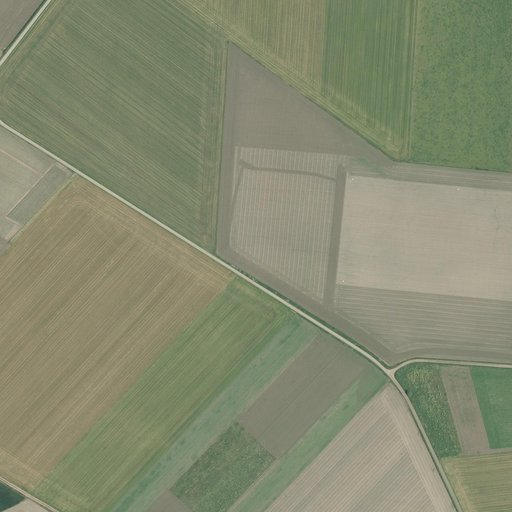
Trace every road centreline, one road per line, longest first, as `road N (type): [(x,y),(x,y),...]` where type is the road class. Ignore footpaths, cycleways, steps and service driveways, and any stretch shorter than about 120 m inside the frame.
road 1 (unclassified): [(461,511),(389,373),(0,121)]
road 2 (track): [(511,366),(415,359),(389,373)]
